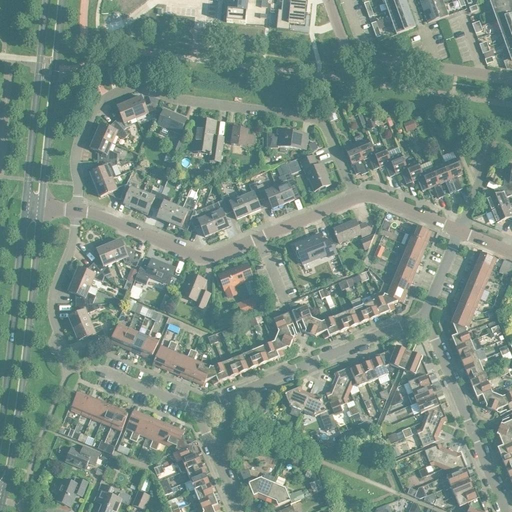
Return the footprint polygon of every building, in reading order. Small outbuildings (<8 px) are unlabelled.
[(278,11),(305,14),(305,13),(306,3),(296,2),(292,1),(292,0),(278,0),(279,1),(282,1),(281,11),(278,11)] [(388,14),(405,8),(402,0),(395,0),(385,4),(388,14)] [(442,0),(427,0),(420,3),(424,13),(444,5),(442,0)] [(493,11),(509,5),(507,0),(490,0),(489,1),(493,11)] [(228,1),(227,11),(246,13),(247,3),(228,1)] [(444,5),(424,13),(428,23),(448,16),(444,5)] [(493,11),(496,21),(511,15),(511,11),(509,5),(493,11)] [(392,24),(409,18),(405,8),(388,14),(392,24)] [(227,11),(226,22),(245,24),(246,13),(227,11)] [(278,11),(276,29),(289,31),(290,24),(294,25),(304,26),(305,15),(305,14),(278,11)] [(500,31),(511,26),(511,15),(496,21),(500,31)] [(409,18),(392,24),(396,35),(413,29),(409,18)] [(504,41),(511,38),(511,26),(500,31),(504,41)] [(129,102),(136,119),(147,114),(148,116),(156,113),(152,103),(145,107),(141,97),(129,102)] [(123,131),(126,129),(132,126),(130,121),(136,119),(129,102),(117,107),(120,116),(115,122),(123,131)] [(179,135),(184,124),(186,119),(164,109),(157,126),(179,135)] [(372,119),(367,121),(370,129),(375,127),(372,119)] [(220,162),(223,141),(224,138),(213,137),(215,122),(197,120),(193,152),(209,154),(208,161),(220,162)] [(412,120),(403,124),(406,131),(415,128),(412,120)] [(95,137),(112,144),(115,136),(123,140),(128,135),(123,131),(115,122),(108,128),(100,125),(95,137)] [(232,141),(232,142),(232,145),(244,147),(244,145),(252,146),(254,136),(246,135),(247,130),(235,128),(235,125),(229,124),(226,141),(232,141)] [(278,131),(277,134),(268,133),(268,149),(279,148),(279,146),(305,150),(307,135),(278,131)] [(179,152),(185,138),(178,136),(173,150),(179,152)] [(379,168),(373,151),(368,140),(362,142),(360,136),(354,139),(356,144),(363,161),(368,158),(373,170),(379,168)] [(112,144),(95,137),(90,149),(97,152),(97,162),(117,162),(117,154),(109,151),(112,144)] [(316,147),(314,141),(306,145),(309,150),(316,147)] [(368,173),(363,161),(356,144),(345,149),(355,175),(360,173),(361,176),(368,173)] [(395,175),(389,159),(384,147),(373,151),(379,168),(384,165),(389,177),(395,175)] [(169,153),(165,162),(172,165),(176,156),(169,153)] [(412,182),(405,166),(400,154),(389,159),(395,175),(401,173),(406,184),(412,182)] [(326,173),(322,164),(317,166),(313,156),(300,162),(308,180),(309,179),(314,192),(330,185),(325,173),(326,173)] [(444,163),(456,192),(462,189),(457,177),(462,175),(455,159),(444,163)] [(422,192),(428,189),(421,173),(416,161),(405,166),(412,182),(417,180),(422,192)] [(95,186),(112,179),(107,169),(117,165),(117,162),(97,162),(97,171),(90,174),(95,186)] [(433,168),(439,184),(445,182),(449,194),(456,192),(444,163),(433,168)] [(508,191),(511,192),(511,167),(511,175),(505,174),(502,187),(508,191)] [(421,173),(428,189),(433,187),(438,199),(444,196),(439,184),(433,168),(421,173)] [(281,186),(276,188),(283,205),(294,200),(289,187),(294,184),(289,173),(283,176),(285,180),(280,183),(281,186)] [(122,194),(125,188),(124,186),(116,189),(112,179),(95,186),(100,198),(111,193),(113,197),(120,200),(122,194)] [(135,210),(142,193),(135,190),(138,185),(128,181),(125,188),(122,194),(127,196),(123,205),(135,210)] [(260,197),(256,187),(255,183),(249,186),(252,194),(241,198),(248,215),(260,210),(255,199),(260,197)] [(283,205),(276,188),(271,190),(270,187),(264,189),(262,185),(256,187),(260,197),(261,198),(266,196),(272,209),(283,205)] [(505,198),(511,195),(511,192),(508,191),(502,187),(494,190),(496,196),(486,199),(491,211),(508,205),(505,198)] [(151,206),(156,208),(161,194),(151,190),(149,196),(142,193),(135,210),(147,215),(151,206)] [(161,194),(156,208),(160,210),(157,219),(169,224),(176,207),(169,204),(171,198),(161,194)] [(248,215),(241,198),(231,203),(227,195),(221,197),(223,201),(227,210),(231,208),(236,220),(248,215)] [(228,214),(227,210),(223,201),(194,213),(193,212),(189,221),(191,221),(194,228),(200,226),(204,237),(228,227),(224,216),(228,214)] [(176,207),(169,224),(185,230),(189,221),(193,212),(194,208),(185,204),(183,210),(176,207)] [(506,219),(511,221),(511,214),(511,215),(508,205),(491,211),(496,223),(506,219)] [(369,234),(365,223),(358,226),(355,220),(333,229),(339,244),(361,235),(362,238),(369,234)] [(408,235),(427,243),(431,233),(413,225),(408,235)] [(337,254),(331,239),(322,243),(319,235),(294,245),(302,265),(327,255),(328,257),(337,254)] [(359,241),(364,251),(367,249),(373,235),(359,241)] [(404,245),(423,253),(427,243),(408,235),(404,245)] [(108,246),(115,262),(123,259),(125,263),(135,268),(141,255),(125,248),(124,248),(120,241),(108,246)] [(400,255),(419,263),(423,253),(404,245),(400,255)] [(92,264),(104,276),(110,274),(107,266),(115,262),(108,246),(96,250),(99,258),(92,264)] [(473,262),(492,270),(496,260),(477,252),(473,262)] [(396,265),(415,273),(419,263),(400,255),(396,265)] [(150,262),(144,259),(135,281),(143,284),(147,276),(168,285),(175,269),(152,259),(150,262)] [(469,272),(488,280),(492,270),(473,262),(469,272)] [(511,264),(505,262),(501,272),(511,276),(511,272),(511,264)] [(104,276),(92,264),(85,271),(78,268),(73,280),(90,287),(93,279),(101,282),(104,276)] [(232,287),(244,282),(247,290),(254,287),(245,265),(219,276),(225,290),(229,298),(236,295),(232,287)] [(392,275),(411,283),(415,273),(396,265),(392,275)] [(465,282),(484,290),(488,280),(469,272),(465,282)] [(190,275),(182,294),(197,301),(195,306),(203,309),(209,295),(201,291),(205,281),(190,275)] [(388,285),(406,293),(411,283),(392,275),(388,285)] [(75,305),(92,305),(95,297),(87,293),(90,287),(73,280),(68,292),(75,295),(75,305)] [(461,292),(479,300),(484,290),(465,282),(461,292)] [(127,296),(136,300),(140,289),(131,285),(127,296)] [(388,285),(383,297),(389,312),(394,310),(392,304),(398,302),(402,304),(406,293),(388,285)] [(456,302),(475,310),(479,300),(461,292),(456,302)] [(274,300),(270,293),(265,295),(268,303),(274,300)] [(373,301),(379,316),(389,312),(383,297),(373,301)] [(130,311),(133,304),(134,302),(127,299),(123,306),(126,307),(126,310),(130,311)] [(243,316),(256,310),(252,299),(239,305),(243,316)] [(363,305),(369,320),(379,316),(373,301),(363,305)] [(452,312),(471,320),(475,310),(456,302),(452,312)] [(73,329),(90,323),(86,314),(94,311),(92,305),(75,305),(75,315),(68,317),(73,329)] [(369,320),(363,305),(353,310),(359,324),(369,320)] [(301,320),(310,317),(306,306),(298,309),(297,306),(290,309),(291,312),(296,323),(298,329),(304,326),(301,320)] [(140,307),(137,315),(143,317),(146,310),(140,307)] [(353,310),(343,314),(349,329),(359,324),(353,310)] [(455,330),(449,333),(451,338),(466,332),(471,320),(452,312),(448,323),(452,324),(455,330)] [(157,314),(153,321),(158,323),(161,316),(157,314)] [(289,333),(295,330),(292,325),(288,314),(273,320),(277,331),(287,327),(289,333)] [(349,329),(343,314),(333,318),(339,333),(349,329)] [(329,337),(323,322),(321,323),(311,319),(310,317),(301,320),(304,326),(298,329),(300,333),(302,332),(315,338),(316,336),(322,334),(324,339),(329,337)] [(339,333),(333,318),(323,322),(329,337),(339,333)] [(92,329),(90,323),(73,329),(78,341),(85,339),(89,349),(99,345),(96,339),(105,336),(100,325),(92,329)] [(120,347),(128,329),(118,324),(110,343),(120,347)] [(296,334),(295,330),(289,333),(287,327),(277,331),(278,332),(274,342),(272,343),(278,358),(283,356),(281,350),(287,348),(289,349),(294,335),(296,334)] [(138,333),(128,329),(120,347),(130,352),(138,333)] [(451,338),(455,348),(470,342),(466,332),(451,338)] [(148,337),(138,333),(130,352),(140,356),(148,337)] [(158,341),(148,337),(140,356),(151,360),(158,341)] [(163,369),(174,343),(170,342),(167,349),(160,346),(152,365),(163,369)] [(460,358),(475,352),(470,342),(455,348),(460,358)] [(177,344),(174,343),(163,369),(173,373),(180,355),(174,352),(177,344)] [(262,347),(268,362),(278,358),(272,343),(262,347)] [(384,367),(385,367),(389,365),(399,369),(407,351),(396,346),(394,350),(393,350),(379,356),(380,358),(384,367)] [(252,351),(258,366),(268,362),(262,347),(252,351)] [(180,355),(173,373),(183,378),(194,351),(190,350),(187,358),(180,355)] [(194,351),(183,378),(193,382),(200,363),(194,360),(197,353),(194,351)] [(242,355),(248,370),(258,366),(252,351),(242,355)] [(464,368),(479,362),(475,352),(460,358),(464,368)] [(425,376),(425,377),(428,376),(422,361),(421,361),(422,357),(411,353),(404,371),(414,375),(416,380),(425,376)] [(232,360),(238,374),(248,370),(242,355),(232,360)] [(370,362),(377,379),(388,375),(385,367),(384,367),(380,358),(370,362)] [(222,364),(228,379),(238,374),(232,360),(222,364)] [(377,380),(377,379),(370,362),(360,366),(367,384),(372,381),(374,385),(378,383),(377,380)] [(479,362),(464,368),(468,378),(483,372),(479,362)] [(211,379),(213,385),(218,383),(212,368),(200,363),(193,382),(203,386),(205,382),(211,379)] [(218,383),(228,379),(222,364),(212,368),(218,383)] [(356,384),(355,384),(357,388),(367,384),(360,366),(351,370),(350,370),(356,384)] [(352,385),(355,384),(356,384),(350,370),(351,370),(350,367),(334,374),(335,377),(332,385),(349,392),(352,385)] [(483,372),(468,378),(472,388),(487,382),(483,372)] [(429,386),(425,377),(425,376),(416,380),(407,383),(412,394),(429,386)] [(487,382),(472,388),(476,398),(491,392),(487,382)] [(349,392),(332,385),(329,393),(325,394),(332,410),(334,409),(336,415),(344,412),(342,406),(348,403),(346,400),(349,392)] [(410,406),(416,404),(434,396),(429,386),(412,394),(406,396),(410,406)] [(299,418),(302,412),(309,394),(302,391),(300,388),(285,394),(290,407),(294,408),(291,415),(299,418)] [(70,411),(81,415),(88,397),(78,392),(70,411)] [(491,392),(476,398),(478,403),(484,401),(486,406),(485,408),(499,414),(500,416),(504,414),(502,408),(507,406),(504,397),(502,398),(492,393),(491,392)] [(502,408),(504,414),(511,410),(511,393),(504,397),(507,406),(502,408)] [(317,398),(309,394),(302,412),(314,417),(327,412),(320,396),(317,398)] [(420,414),(424,413),(424,412),(438,406),(437,406),(434,396),(416,404),(420,414)] [(88,397),(81,415),(91,419),(98,401),(88,397)] [(98,401),(91,419),(101,423),(108,405),(98,401)] [(108,405),(101,423),(111,428),(118,409),(108,405)] [(424,412),(424,413),(426,415),(422,423),(440,430),(443,422),(446,421),(440,405),(437,406),(438,406),(424,412)] [(358,413),(355,406),(348,409),(351,416),(358,413)] [(118,409),(111,428),(121,432),(129,413),(118,409)] [(133,441),(144,415),(133,411),(125,429),(132,432),(129,440),(133,441)] [(154,419),(144,415),(133,441),(136,443),(139,435),(146,438),(154,419)] [(495,444),(497,449),(511,442),(511,441),(511,439),(511,421),(508,423),(505,417),(501,419),(502,421),(496,435),(498,436),(501,441),(495,444)] [(153,450),(163,423),(154,419),(146,438),(152,441),(149,448),(153,450)] [(166,446),(173,428),(163,423),(153,450),(156,451),(159,443),(166,446)] [(368,423),(362,425),(365,431),(371,429),(368,423)] [(437,438),(440,430),(422,423),(419,430),(416,432),(422,447),(438,441),(437,438)] [(166,446),(178,451),(187,447),(187,446),(192,444),(190,440),(185,442),(182,436),(184,432),(173,428),(166,446)] [(390,443),(398,440),(395,433),(387,437),(390,443)] [(501,459),(511,454),(511,442),(497,449),(501,459)] [(187,447),(178,451),(178,452),(172,454),(176,463),(182,461),(197,455),(192,444),(187,446),(187,447)] [(117,451),(124,454),(126,448),(119,445),(117,451)] [(434,466),(441,469),(449,451),(441,448),(440,445),(424,451),(431,467),(434,466)] [(83,447),(81,452),(71,448),(65,463),(84,471),(88,463),(95,465),(100,454),(83,447)] [(400,456),(398,450),(392,453),(394,458),(400,456)] [(449,472),(450,475),(464,470),(467,469),(460,453),(457,455),(449,451),(441,469),(449,472)] [(505,469),(511,466),(511,454),(501,459),(505,469)] [(186,471),(201,465),(197,455),(182,461),(186,471)] [(190,481),(205,475),(201,465),(186,471),(190,481)] [(245,485),(248,484),(253,482),(247,469),(239,472),(245,485)] [(143,471),(139,470),(133,485),(138,486),(143,471)] [(450,475),(446,476),(450,487),(468,480),(464,470),(450,475)] [(194,491),(209,485),(205,475),(190,481),(194,491)] [(70,506),(75,494),(81,497),(87,483),(75,478),(72,485),(63,481),(55,500),(70,506)] [(265,501),(272,484),(260,479),(253,482),(248,484),(254,500),(258,498),(265,501)] [(455,497),(472,490),(468,480),(450,487),(455,497)] [(272,484),(265,501),(273,505),(274,508),(290,501),(285,489),(272,484)] [(116,511),(120,503),(127,505),(130,497),(122,493),(119,495),(117,499),(110,496),(113,490),(101,485),(95,499),(103,502),(99,511),(116,511)] [(198,501),(213,494),(209,485),(194,491),(198,501)] [(414,497),(419,499),(426,497),(422,487),(418,488),(414,497)] [(476,500),(476,499),(472,490),(455,497),(459,507),(467,504),(467,503),(476,500)] [(149,496),(136,491),(130,505),(143,510),(149,496)] [(217,504),(213,494),(198,501),(202,511),(217,504)] [(176,498),(167,502),(170,508),(177,505),(176,503),(177,502),(176,498)] [(484,511),(478,498),(476,499),(476,500),(467,503),(467,504),(469,509),(467,511),(484,511)] [(408,511),(418,511),(420,511),(417,505),(413,503),(409,511),(408,511)]
